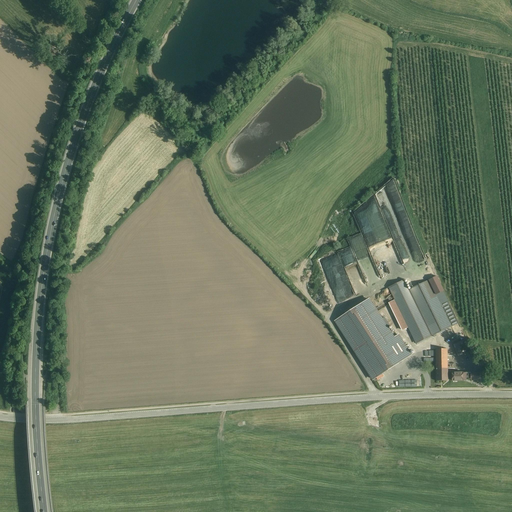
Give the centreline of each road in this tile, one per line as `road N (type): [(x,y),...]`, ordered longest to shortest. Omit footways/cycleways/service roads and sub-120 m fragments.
road 1 (primary): [(136,0),(76,136),(47,247),(34,376),(42,511)]
road 2 (unclassified): [(0,417),(511,394)]
